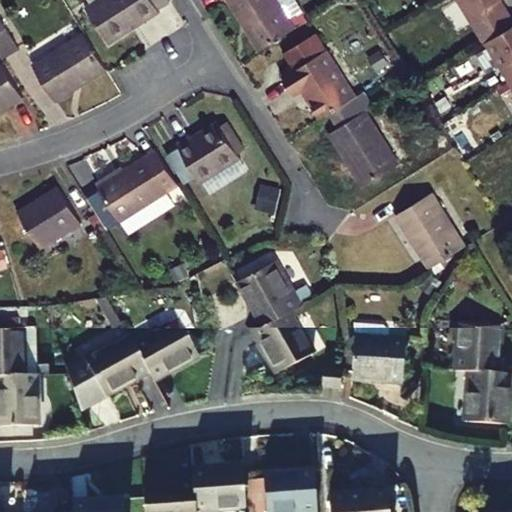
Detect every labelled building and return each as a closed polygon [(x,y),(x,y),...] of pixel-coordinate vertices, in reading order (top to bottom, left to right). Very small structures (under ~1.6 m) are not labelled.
[(172,0),(95,0),(91,3),(113,39),(164,8),(163,5),(172,0)] [(237,0),(266,48),(301,25),(285,0),(237,0)] [(511,2),(511,0),(456,0),(511,95),(511,18),(505,6),(511,2)] [(22,48),(0,10),(0,47),(6,57),(22,48)] [(329,114),(360,95),(331,48),(320,31),(288,50),(299,68),(288,74),(299,92),(306,87),(325,117),(329,114)] [(111,68),(89,33),(38,63),(59,98),(111,68)] [(0,110),(25,95),(2,55),(0,56),(0,110)] [(330,134),(363,187),(400,165),(367,112),(375,106),(366,91),(360,95),(329,114),(339,129),(330,134)] [(242,160),(221,124),(194,139),(192,134),(178,142),(202,182),(242,160)] [(183,186),(161,150),(100,186),(121,221),(183,186)] [(257,205),(275,209),(280,184),(262,180),(257,205)] [(82,223),(61,187),(19,212),(42,248),(82,223)] [(468,247),(434,194),(397,215),(430,271),(468,247)] [(267,325),(290,312),(301,306),(277,262),(243,281),(267,325)] [(313,357),(290,312),(267,325),(256,331),(279,375),(313,357)] [(136,346),(151,373),(156,381),(200,354),(180,320),(136,346)] [(458,374),(471,375),(498,377),(502,324),(462,323),(458,374)] [(0,377),(26,377),(25,326),(0,326),(0,377)] [(391,329),(359,327),(357,342),(356,342),(353,381),(404,384),(406,345),(390,344),(391,329)] [(151,373),(136,346),(131,338),(70,374),(71,376),(82,413),(151,373)] [(344,372),(325,371),(324,393),(342,394),(344,372)] [(510,377),(498,377),(471,375),(469,426),(509,427),(510,377)] [(38,377),(26,377),(0,377),(0,426),(39,426),(38,377)] [(196,511),(247,511),(247,508),(245,469),(194,472),(195,486),(196,511)] [(318,511),(316,473),(267,475),(268,511),(318,511)] [(196,511),(195,486),(145,489),(146,511),(196,511)] [(389,511),(388,489),(371,490),(371,494),(329,497),(330,511),(389,511)] [(76,506),(75,511),(125,511),(125,502),(76,506)]
